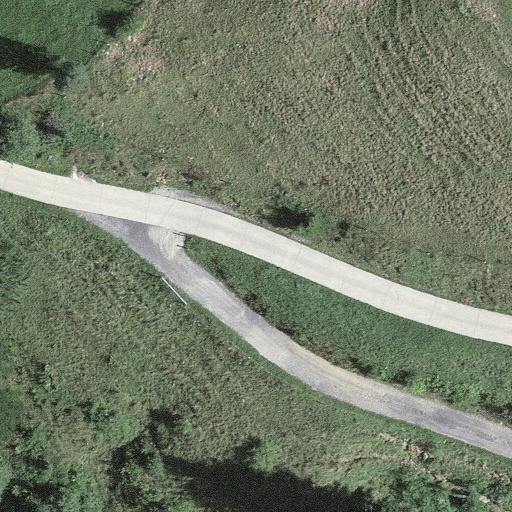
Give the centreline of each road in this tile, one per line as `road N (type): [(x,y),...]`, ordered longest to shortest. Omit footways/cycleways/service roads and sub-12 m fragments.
road 1 (unclassified): [(0,176),(213,228),(438,315),(511,332)]
road 2 (track): [(123,207),(228,313),(295,365),(368,403),(511,447)]
